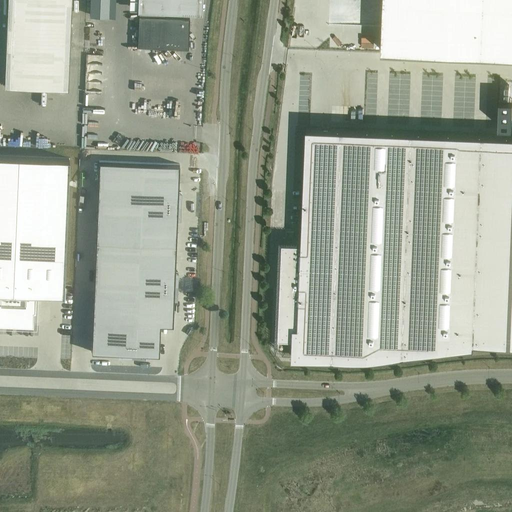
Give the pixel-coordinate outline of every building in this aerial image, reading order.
[(8,0),(6,56),(70,59),(72,0),(8,0)] [(140,0),(140,9),(201,12),(201,0),(140,0)] [(382,0),(381,50),(510,55),(511,0),(382,0)] [(139,16),(138,47),(189,49),(190,18),(139,16)] [(296,40),(295,75),(349,77),(351,42),(296,40)] [(202,108),(202,95),(192,95),(192,107),(202,108)] [(281,337),(281,348),(297,349),(297,354),(292,354),(292,356),(327,358),(344,358),(360,358),(376,357),(391,356),(408,353),(424,351),(440,349),(457,347),(474,346),(474,342),(511,343),(511,134),(306,126),(301,242),(297,242),(296,266),(300,266),(299,289),(283,288),(281,337)] [(0,155),(0,322),(33,324),(34,310),(36,310),(36,293),(64,294),(70,158),(0,155)] [(100,161),(92,351),(120,353),(120,355),(144,356),(144,354),(160,354),(161,324),(174,325),(175,297),(177,297),(178,272),(176,272),(178,217),(180,217),(181,192),(179,192),(180,164),(100,161)]
